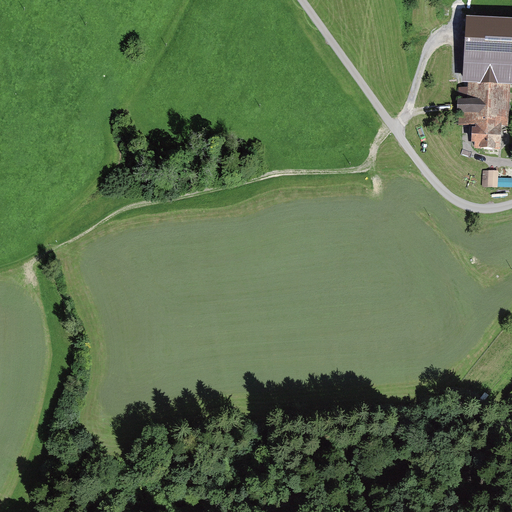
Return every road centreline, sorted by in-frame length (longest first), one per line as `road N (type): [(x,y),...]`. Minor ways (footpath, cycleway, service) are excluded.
road 1 (track): [(301,0),(455,203),(472,210),(511,203)]
road 2 (track): [(393,126),(410,105),(434,38),(457,36)]
